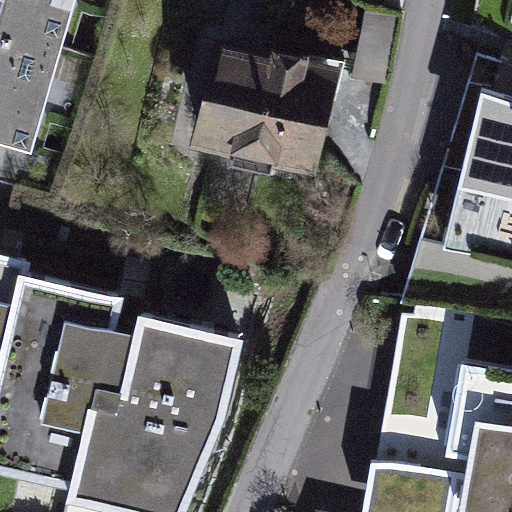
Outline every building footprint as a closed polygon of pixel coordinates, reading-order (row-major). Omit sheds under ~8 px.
[(70,0),(0,0),(0,149),(24,157),(70,0)] [(349,81),(212,44),(181,158),(317,195),(349,81)] [(511,123),(486,119),(475,193),(511,198),(511,123)] [(43,270),(0,262),(0,471),(72,486),(67,506),(97,511),(187,511),(234,429),(241,350),(138,334),(144,313),(36,295),(43,270)] [(464,328),(415,320),(401,465),(380,464),(375,511),(511,511),(511,380),(460,375),(464,328)]
